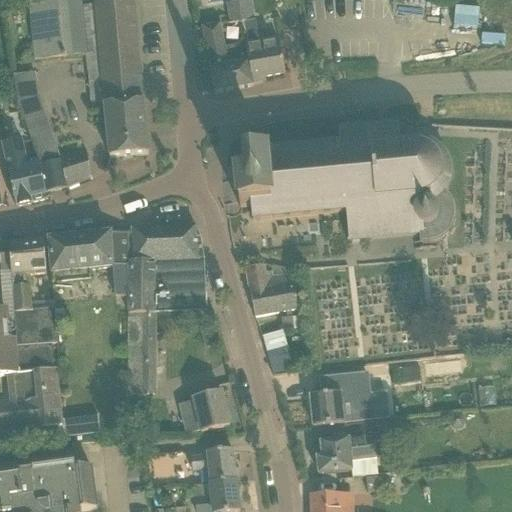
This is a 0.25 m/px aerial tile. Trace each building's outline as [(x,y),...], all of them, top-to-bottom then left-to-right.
[(37,62),(87,57),(92,115),(106,113),(105,107),(95,6),(82,7),(81,0),(46,0),(31,2),(37,62)] [(285,74),(282,55),(279,37),(259,41),(255,21),(254,22),(251,1),(237,3),(241,23),(242,23),(245,44),(254,87),(252,80),(285,74)] [(143,103),(138,52),(133,2),(95,6),(105,107),(143,103)] [(241,23),(237,3),(226,5),(229,25),(241,23)] [(226,47),(221,26),(203,29),(216,94),(254,87),(245,44),(226,47)] [(31,141),(51,134),(40,99),(37,74),(14,77),(19,106),(31,141)] [(108,139),(110,159),(149,155),(143,103),(105,107),(106,113),(108,139)] [(250,150),(250,152),(250,156),(247,157),(248,176),(237,177),(240,209),(251,208),(253,222),(346,213),(349,241),(421,234),(422,243),(433,242),(436,241),(439,240),(441,239),(444,237),(446,235),(448,233),(450,230),(451,228),(453,225),(454,222),(454,219),(455,216),(455,213),(454,210),(454,207),(453,205),(451,202),(450,199),(448,197),(446,195),(444,193),(446,190),(447,187),(448,184),(449,181),(450,178),(450,175),(450,171),(449,168),(449,165),(448,162),(446,159),(445,156),(443,154),(441,151),(439,149),(436,147),(433,145),(430,144),(427,142),(424,142),(421,141),(418,141),(400,142),(399,128),(339,134),(340,148),(268,155),(267,150),(267,149),(266,147),(265,146),(264,145),(262,144),(261,144),(259,143),(258,143),(256,143),(254,144),(253,145),(252,146),(251,147),(251,149),(250,150)] [(61,163),(68,189),(92,179),(86,153),(59,159),(51,134),(31,141),(38,163),(39,166),(61,163)] [(2,146),(15,205),(16,208),(48,201),(46,194),(68,189),(61,163),(39,166),(38,163),(26,164),(22,141),(2,146)] [(128,233),(129,268),(129,298),(129,315),(155,314),(201,312),(206,312),(204,261),(201,239),(197,239),(196,227),(132,230),(132,233),(128,233)] [(90,272),(112,269),(116,299),(129,298),(129,268),(128,233),(49,241),(52,275),(54,285),(91,281),(90,272)] [(33,313),(33,311),(30,277),(47,276),(44,242),(10,247),(10,249),(11,272),(15,314),(33,313)] [(11,272),(10,249),(0,250),(0,260),(1,273),(11,272)] [(264,267),(246,270),(255,319),(298,310),(295,292),(293,277),(272,280),(271,274),(265,275),(264,267)] [(0,377),(13,376),(53,371),(51,358),(22,361),(21,347),(57,344),(55,310),(33,311),(33,313),(15,314),(16,340),(8,341),(7,327),(11,327),(9,311),(0,312),(0,377)] [(214,320),(216,320),(214,312),(206,312),(201,312),(202,321),(214,320)] [(129,315),(128,380),(128,396),(149,396),(155,396),(155,380),(156,362),(155,362),(155,316),(155,314),(129,315)] [(262,337),(273,374),(294,368),(284,331),(262,337)] [(310,352),(295,354),(297,370),(313,368),(310,352)] [(435,363),(437,376),(461,374),(460,361),(435,363)] [(393,388),(420,385),(419,367),(392,370),(393,388)] [(31,430),(62,427),(57,370),(53,371),(13,376),(15,403),(0,404),(0,431),(30,428),(31,430)] [(341,394),(310,398),(313,429),(344,425),(344,421),(372,418),(371,413),(386,411),(383,391),(341,395),(341,394)] [(194,402),(202,435),(230,428),(222,394),(194,402)] [(451,419),(449,425),(453,430),(459,430),(464,427),(465,421),(462,416),(456,415),(451,419)] [(322,459),(317,459),(319,476),(352,473),(352,479),(378,476),(377,459),(372,424),(347,427),(347,425),(344,425),(346,441),(320,444),(322,459)] [(236,482),(233,452),(207,455),(207,458),(191,460),(192,472),(209,470),(210,485),(236,482)] [(73,454),(31,460),(32,465),(18,467),(18,464),(0,466),(0,511),(84,511),(97,510),(91,468),(82,469),(75,464),(73,454)] [(368,493),(388,492),(387,478),(366,479),(368,493)] [(239,511),(236,482),(210,485),(211,500),(195,502),(195,511),(239,511)] [(341,511),(341,496),(311,496),(311,511),(341,511)]
